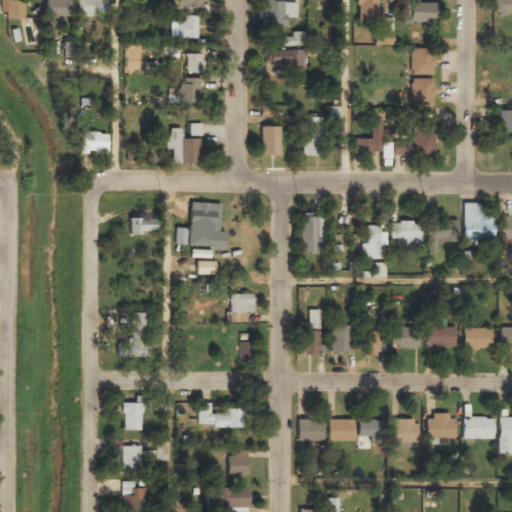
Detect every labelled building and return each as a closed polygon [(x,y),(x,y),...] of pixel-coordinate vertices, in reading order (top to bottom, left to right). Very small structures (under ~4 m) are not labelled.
[(23,18),(23,0),(0,0),(0,11),(5,11),(5,18),(23,18)] [(45,0),(46,16),(71,16),(71,0),(45,0)] [(106,0),(77,0),(77,14),(106,14),(106,0)] [(202,8),(202,0),(176,0),(176,7),(202,8)] [(285,26),(285,17),(296,17),(296,0),(262,0),(262,9),(261,9),(260,25),(285,26)] [(376,0),(355,0),(356,22),(377,22),(376,0)] [(511,0),(493,0),(493,13),(511,13),(511,0)] [(435,2),(402,3),(403,22),(435,21),(435,2)] [(176,37),(196,38),(196,15),(183,15),(183,21),(176,21),(176,37)] [(392,45),(392,30),(373,31),(374,45),(392,45)] [(282,46),(304,46),(304,31),(291,31),(291,36),(282,37),(282,46)] [(86,40),(78,40),(77,53),(86,53),(86,40)] [(74,42),(62,42),(63,58),(74,57),(74,42)] [(177,55),(178,48),(161,47),(161,54),(177,55)] [(433,74),(433,48),(411,48),(410,74),(433,74)] [(304,67),(303,49),(269,50),(269,64),(278,63),(278,68),(304,67)] [(184,73),(201,72),(201,53),(183,54),(184,73)] [(163,62),(144,62),(144,72),(163,73),(163,62)] [(180,103),(199,102),(198,78),(179,78),(180,103)] [(433,78),(411,78),(410,104),(433,105),(433,78)] [(511,109),(498,110),(498,133),(511,132),(511,109)] [(321,117),(302,116),(301,155),(320,155),(321,117)] [(393,154),(435,154),(435,118),(423,118),(423,129),(412,128),(411,143),(393,143),(393,154)] [(353,138),(353,152),(379,153),(380,121),(370,120),(370,139),(353,138)] [(189,135),(201,135),(200,123),(189,124),(189,135)] [(280,126),(261,126),(260,154),(279,155),(280,126)] [(171,163),(198,163),(199,139),(181,138),(181,128),(166,128),(166,149),(171,149),(171,163)] [(80,153),(106,154),(107,132),(80,131),(80,153)] [(188,247),(224,248),(224,232),(219,231),(219,203),(189,202),(188,247)] [(461,245),(476,245),(476,243),(492,243),(493,216),(482,216),(482,203),(462,203),(461,245)] [(323,216),(299,216),(299,253),(317,252),(317,243),(324,243),(323,216)] [(457,220),(437,220),(437,216),(426,216),(425,253),(436,253),(436,240),(457,241),(457,220)] [(511,217),(510,218),(510,216),(499,216),(499,239),(511,239),(511,217)] [(154,217),(128,218),(129,232),(155,232),(154,217)] [(389,222),(389,239),(395,239),(395,246),(420,246),(420,222),(389,222)] [(380,259),(380,245),(386,245),(386,232),(380,232),(380,225),(366,225),(366,244),(361,243),(361,258),(380,259)] [(174,244),(186,244),(186,228),(175,228),(174,244)] [(214,274),(214,261),(196,260),(195,274),(214,274)] [(384,277),(384,263),(371,263),(372,277),(384,277)] [(229,294),(230,322),(246,322),(246,312),(252,312),(251,294),(229,294)] [(318,309),(308,310),(308,328),(318,327),(318,309)] [(144,313),(131,313),(130,343),(117,342),(117,356),(147,357),(148,344),(144,344),(144,313)] [(454,347),(454,327),(439,327),(439,318),(425,317),(424,347),(454,347)] [(349,325),(330,326),(330,353),(350,352),(349,325)] [(511,326),(499,327),(499,349),(511,348),(511,326)] [(417,327),(390,328),(391,347),(418,346),(417,327)] [(491,328),(462,328),(462,348),(490,349),(491,328)] [(319,330),(302,331),(302,354),(319,353),(319,330)] [(380,354),(379,331),(361,331),(361,355),(380,354)] [(249,342),(238,341),(238,361),(248,361),(249,342)] [(140,429),(141,403),(122,403),(122,429),(140,429)] [(245,427),(245,408),(221,408),(221,414),(210,414),(210,403),(197,403),(196,426),(245,427)] [(452,414),(425,415),(425,438),(452,437),(452,414)] [(492,439),(492,418),(462,417),(461,438),(492,439)] [(511,418),(497,418),(497,454),(511,453),(511,418)] [(353,419),(327,419),(327,441),(353,441),(353,419)] [(383,420),(358,419),(357,443),(383,443),(383,420)] [(417,420),(392,419),(391,447),(416,447),(417,420)] [(296,440),(323,441),(323,420),(296,420),(296,440)] [(154,460),(167,461),(167,442),(155,441),(154,460)] [(120,473),(140,473),(141,446),(121,446),(120,473)] [(227,474),(246,474),(246,450),(228,449),(227,474)] [(246,511),(246,487),(206,487),(206,507),(230,507),(229,511),(246,511)] [(336,511),(337,498),(327,498),(326,511),(336,511)]
